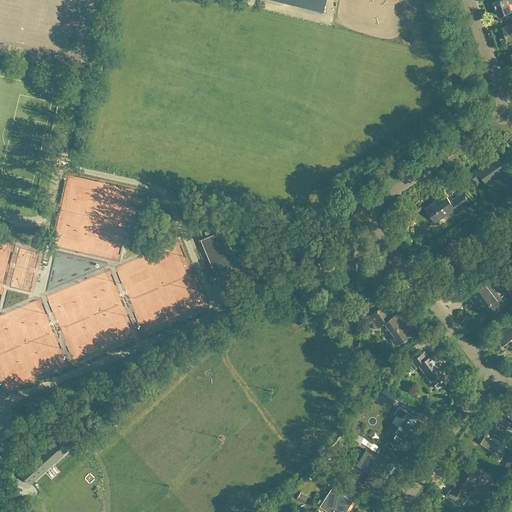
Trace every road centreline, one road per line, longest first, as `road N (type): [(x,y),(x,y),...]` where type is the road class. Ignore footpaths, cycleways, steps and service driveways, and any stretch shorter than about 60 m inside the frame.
road 1 (residential): [(489,374),(373,220),(380,201),(507,112)]
road 2 (residential): [(398,511),(489,374)]
